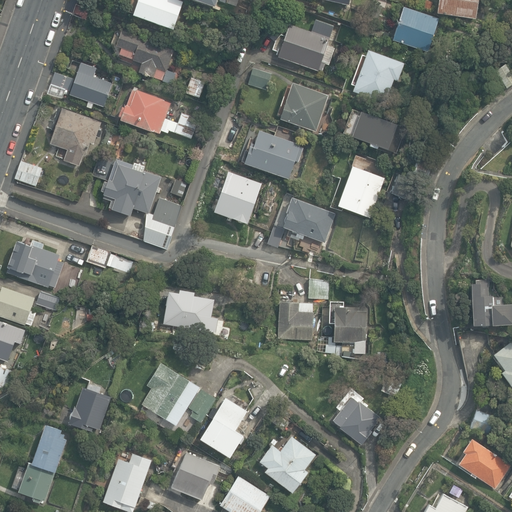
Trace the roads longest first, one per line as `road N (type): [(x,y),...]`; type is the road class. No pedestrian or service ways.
road 1 (residential): [(378,511),(450,403),(436,276),(443,192),(470,142),(511,103)]
road 2 (residential): [(231,85),(172,254),(0,200)]
road 3 (tertiary): [(0,120),(42,0)]
